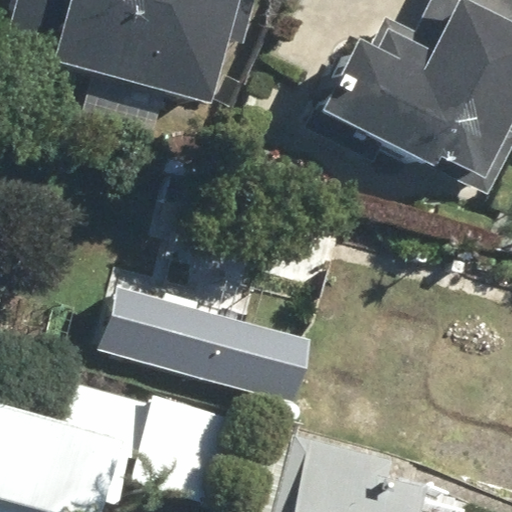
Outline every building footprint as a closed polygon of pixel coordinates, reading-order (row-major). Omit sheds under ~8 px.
[(1,0),(0,4),(0,70),(179,118),(198,44),(229,53),(243,0),(1,0)] [(322,55),(287,124),(400,181),(403,174),(467,207),(500,141),(481,131),(511,71),(511,55),(509,54),(511,48),(511,4),(502,0),(417,0),(398,39),(371,25),(362,42),(356,39),(342,65),(322,55)] [(106,289),(91,347),(282,398),(297,340),(106,289)] [(109,511),(116,486),(207,510),(229,422),(136,398),(135,402),(50,381),(39,426),(0,416),(0,511),(83,511),(85,506),(109,511)] [(401,511),(407,493),(373,483),(378,463),(283,437),(262,511),(204,511),(201,511),(200,511),(401,511)]
